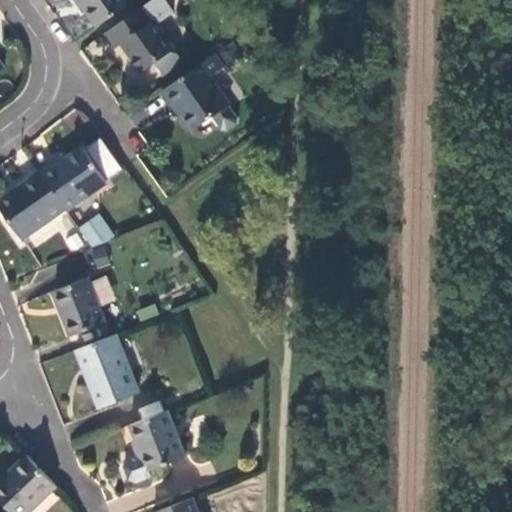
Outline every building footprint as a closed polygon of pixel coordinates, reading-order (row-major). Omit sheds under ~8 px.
[(79,0),(98,27),(132,3),(130,0),(79,0)] [(174,51),(144,7),(104,34),(116,49),(121,45),(142,74),(154,66),(174,51)] [(183,64),(174,51),(154,66),(162,78),(183,64)] [(224,66),(216,53),(164,90),(173,104),(175,102),(194,130),(213,117),(223,130),(229,132),(237,126),(238,119),(209,77),(224,66)] [(53,164),(40,173),(66,209),(68,211),(109,182),(84,148),(56,167),(53,164)] [(0,205),(23,240),(66,209),(40,173),(0,201),(0,205)] [(91,249),(114,235),(100,213),(77,227),(91,249)] [(105,322),(88,279),(54,293),(71,335),(105,322)] [(139,393),(116,335),(77,350),(100,408),(139,393)] [(186,457),(168,411),(130,426),(148,472),(186,457)] [(0,499),(12,511),(32,511),(58,487),(27,456),(12,471),(14,472),(0,486),(0,499)] [(199,511),(194,498),(158,511),(199,511)]
